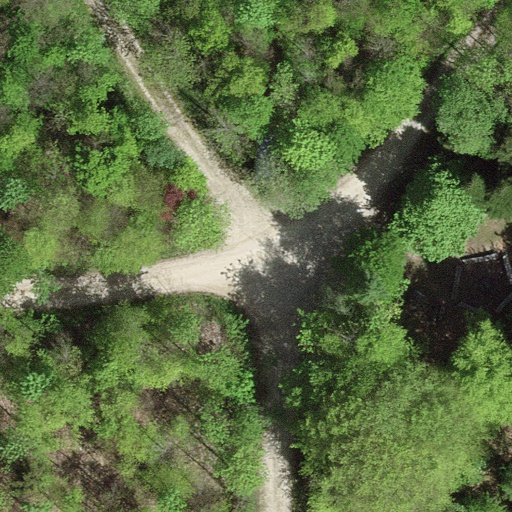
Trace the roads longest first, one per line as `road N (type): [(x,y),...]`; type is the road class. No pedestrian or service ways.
road 1 (track): [(112,0),(257,250)]
road 2 (track): [(257,250),(287,369),(290,511)]
road 3 (track): [(0,295),(53,299),(257,250)]
road 4 (track): [(257,250),(348,205),(415,131)]
road 5 (track): [(415,131),(511,5)]
